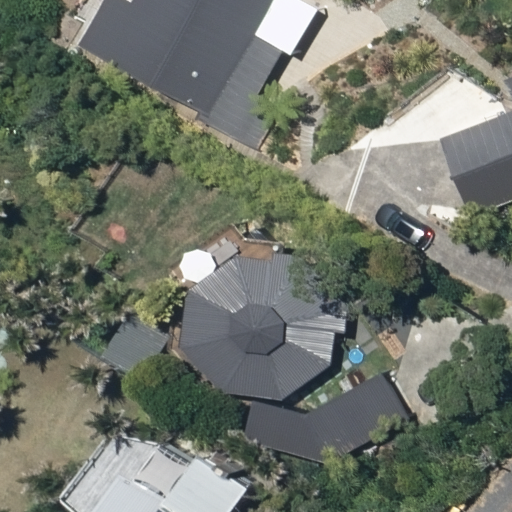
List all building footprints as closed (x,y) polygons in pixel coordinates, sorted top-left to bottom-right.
[(124,0),(107,0),(78,51),(228,137),(311,2),(308,0),(138,0),(135,6),(124,0)] [(511,200),(511,113),(511,111),(435,139),(464,218),(511,200)] [(268,399),(316,365),(321,336),(329,335),(331,309),(317,288),(309,294),(288,269),(236,261),(190,294),(182,349),(215,392),(268,399)] [(330,466),(411,421),(387,375),(315,414),(274,405),(265,452),(330,466)] [(223,511),(240,491),(195,457),(160,504),(126,479),(102,511),(223,511)]
